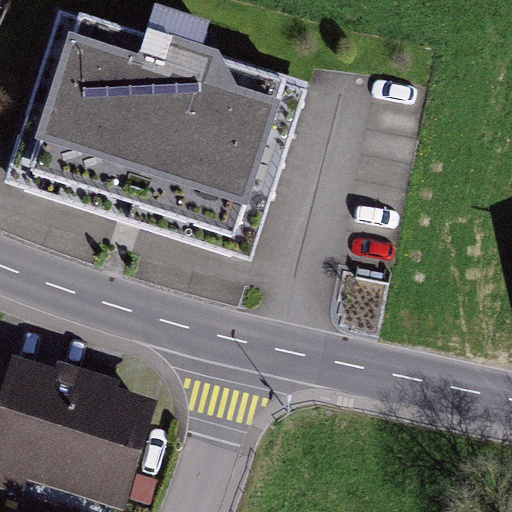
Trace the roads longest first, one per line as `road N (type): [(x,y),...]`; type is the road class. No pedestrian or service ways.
road 1 (tertiary): [(511,401),(239,341)]
road 2 (tertiary): [(239,341),(0,264)]
road 3 (residential): [(239,341),(184,511)]
